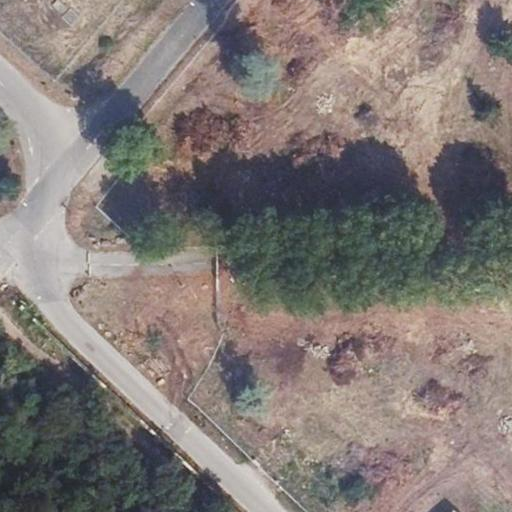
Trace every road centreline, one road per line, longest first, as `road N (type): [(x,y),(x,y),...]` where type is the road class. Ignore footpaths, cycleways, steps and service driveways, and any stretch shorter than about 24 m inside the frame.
road 1 (unclassified): [(265,511),(0,255)]
road 2 (unclassified): [(0,255),(207,0)]
road 3 (unknown): [(0,324),(56,363),(214,511)]
